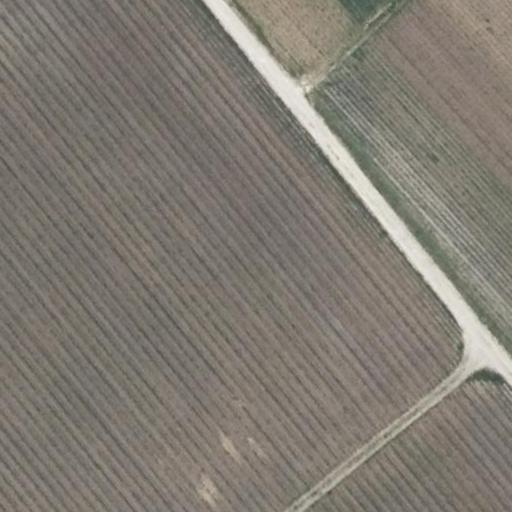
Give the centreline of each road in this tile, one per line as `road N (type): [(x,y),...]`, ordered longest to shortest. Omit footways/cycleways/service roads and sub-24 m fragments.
road 1 (track): [(489,345),(215,0)]
road 2 (track): [(287,511),(489,345),(511,373)]
